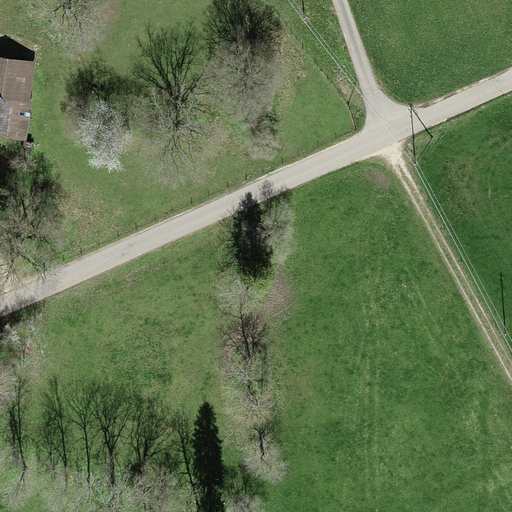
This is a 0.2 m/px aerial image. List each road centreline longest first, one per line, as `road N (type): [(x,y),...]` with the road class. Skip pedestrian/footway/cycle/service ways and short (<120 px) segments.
road 1 (unclassified): [(511,83),(0,308)]
road 2 (track): [(390,137),(511,359)]
road 3 (track): [(390,137),(344,0)]
